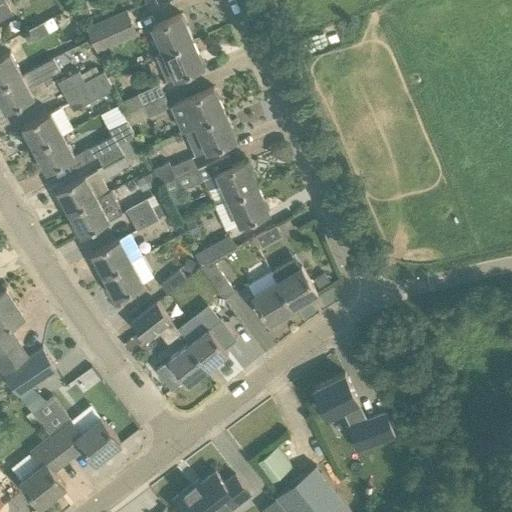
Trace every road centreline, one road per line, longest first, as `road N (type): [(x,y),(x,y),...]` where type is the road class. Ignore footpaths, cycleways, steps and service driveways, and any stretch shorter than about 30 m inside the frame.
road 1 (residential): [(375,294),(237,0)]
road 2 (residential): [(174,440),(0,185)]
road 3 (residential): [(174,440),(289,347),(375,294)]
road 4 (unclassified): [(375,294),(511,257)]
